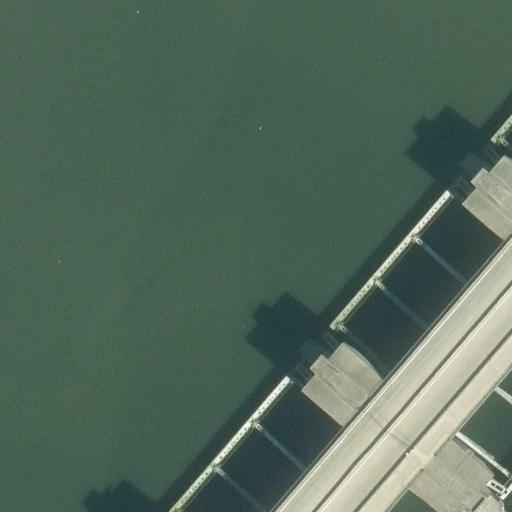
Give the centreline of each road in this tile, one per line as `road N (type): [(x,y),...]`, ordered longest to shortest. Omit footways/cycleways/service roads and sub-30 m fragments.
road 1 (trunk): [(511,260),(294,511)]
road 2 (trunk): [(335,511),(511,307)]
road 3 (unclassified): [(370,511),(511,348)]
